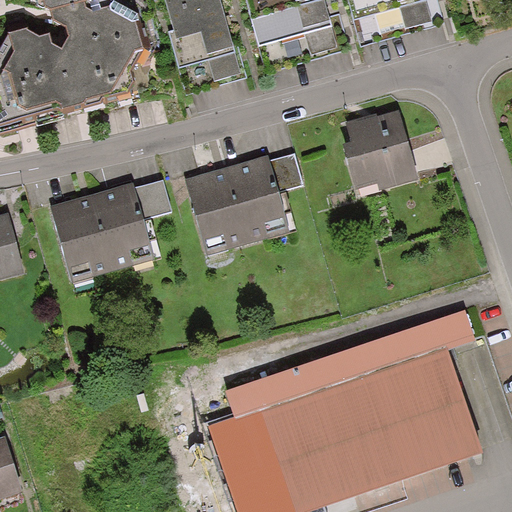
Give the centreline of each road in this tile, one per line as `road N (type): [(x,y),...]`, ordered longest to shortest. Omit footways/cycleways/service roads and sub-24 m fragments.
road 1 (residential): [(0,183),(452,68)]
road 2 (residential): [(511,258),(452,68)]
